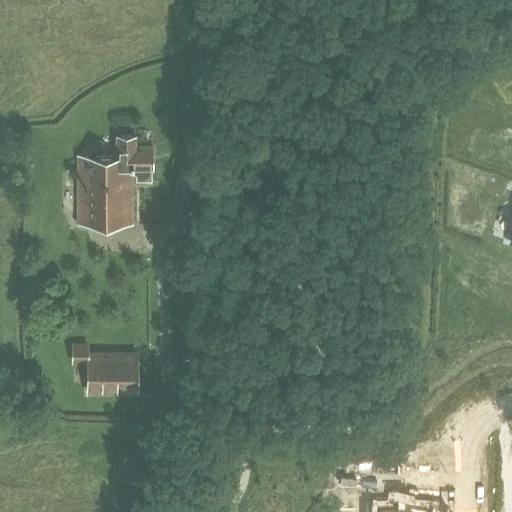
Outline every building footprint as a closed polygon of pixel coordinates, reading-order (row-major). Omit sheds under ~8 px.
[(509,72),(503,76),(511,91),(511,61),(505,66),(509,72)] [(117,135),(117,157),(78,157),(78,222),(132,222),(132,172),(135,173),(135,179),(151,179),(151,145),(135,144),(135,135),(117,135)] [(511,267),(494,263),(476,322),(494,328),(493,330),(498,331),(496,336),(511,341),(511,267)] [(137,353),(88,352),(88,392),(136,392),(137,353)] [(427,511),(428,507),(417,506),(417,505),(411,505),(411,503),(397,502),(396,510),(379,509),(379,511),(427,511)]
